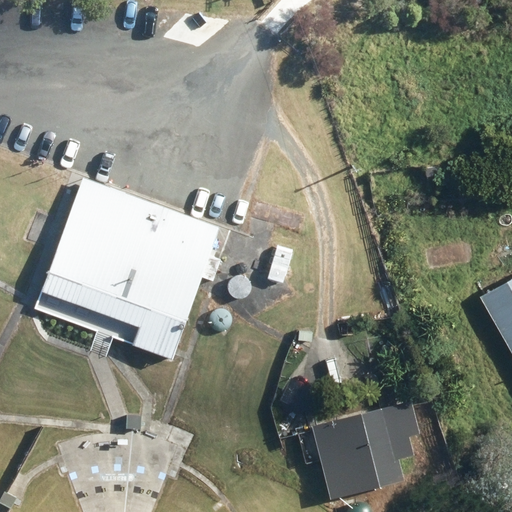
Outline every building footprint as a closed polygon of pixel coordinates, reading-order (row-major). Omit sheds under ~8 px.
[(218,227),(81,176),(31,308),(168,360),(218,227)] [(299,189),(260,178),(255,199),(294,209),(299,189)] [(511,275),(474,299),(511,359),(511,275)] [(297,411),(312,385),(292,374),(277,399),(297,411)] [(411,402),(311,427),(329,501),(403,483),(398,460),(414,456),(409,438),(419,435),(411,402)]
